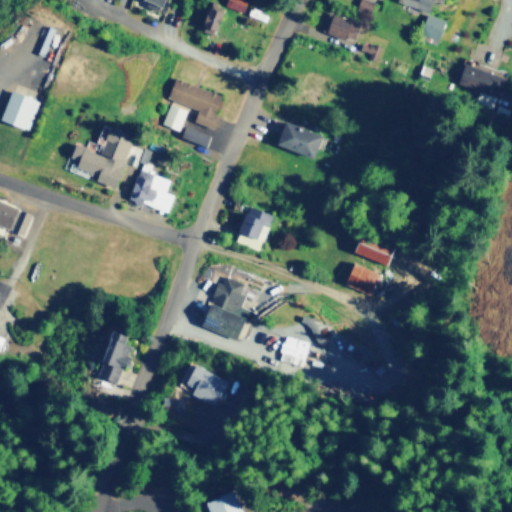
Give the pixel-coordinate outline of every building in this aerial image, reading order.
[(368,11),(372,2),(368,0),(356,0),(354,4),(368,11)] [(397,0),(427,12),(432,0),(397,0)] [(201,30),(217,34),(222,8),(207,5),(201,30)] [(352,39),(358,21),(332,11),(325,30),(352,39)] [(438,38),(444,18),(427,13),(421,33),(438,38)] [(503,75),(463,62),(456,82),(497,95),(503,75)] [(196,107),(191,120),(210,126),(222,93),(173,76),(165,97),(196,107)] [(0,118),(26,127),(36,97),(9,88),(0,115),(0,118)] [(177,128),(185,107),(168,100),(159,121),(177,128)] [(275,142),(313,156),(322,132),(284,118),(275,142)] [(68,168),(119,182),(124,161),(125,162),(127,154),(136,157),(139,146),(131,144),(134,132),(104,124),(97,150),(74,143),(68,168)] [(179,135),(204,144),(208,134),(183,124),(179,135)] [(168,176),(150,171),(156,150),(141,145),(137,160),(140,161),(129,197),(167,209),(172,192),(164,189),(168,176)] [(31,211),(0,199),(0,225),(23,234),(31,211)] [(259,247),(271,212),(247,204),(235,239),(259,247)] [(343,281),(368,293),(378,272),(352,260),(343,281)] [(199,323),(235,339),(248,308),(238,304),(246,285),(221,274),(199,323)] [(116,382),(130,344),(124,341),(127,333),(114,328),(97,374),(116,382)] [(306,339),(282,334),(277,359),(302,364),(306,339)] [(225,379),(194,362),(183,382),(191,386),(188,392),(212,404),(225,379)] [(202,500),(208,511),(241,511),(230,487),(202,500)]
